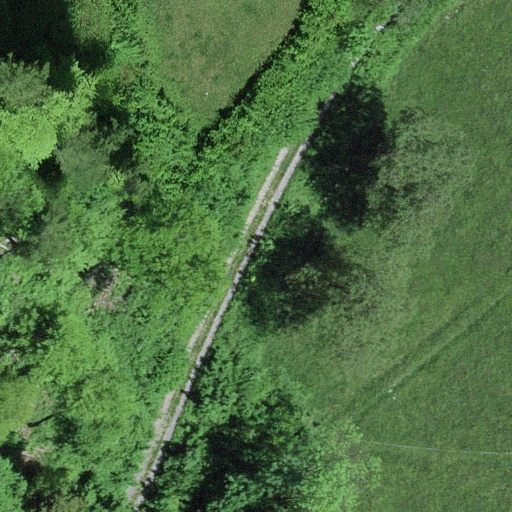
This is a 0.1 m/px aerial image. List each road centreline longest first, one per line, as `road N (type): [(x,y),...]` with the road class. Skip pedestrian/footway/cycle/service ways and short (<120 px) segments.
road 1 (track): [(393,0),(303,129),(127,511)]
road 2 (track): [(258,511),(335,418),(511,282)]
